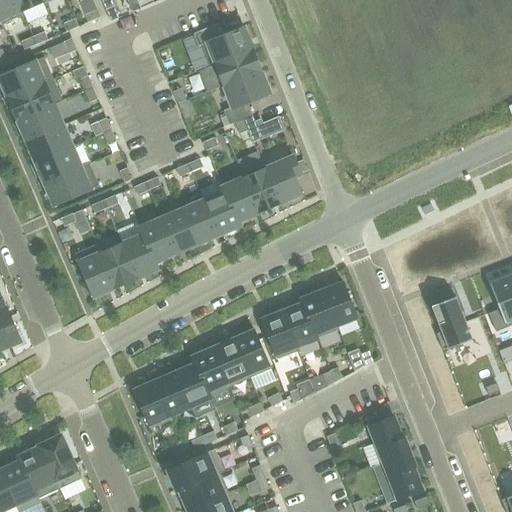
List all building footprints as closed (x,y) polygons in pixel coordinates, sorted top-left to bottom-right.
[(16,0),(0,0),(0,19),(2,24),(23,15),(16,0)] [(22,10),(42,1),(41,0),(16,0),(23,15),(24,14),(22,10)] [(136,0),(132,0),(128,2),(133,12),(141,8),(136,0)] [(114,8),(106,11),(111,21),(119,18),(114,8)] [(97,9),(85,14),(89,22),(100,17),(97,9)] [(75,18),(64,24),(67,31),(79,26),(75,18)] [(203,44),(211,66),(252,50),(244,28),(221,36),(216,24),(193,33),(198,46),(203,44)] [(32,37),(35,46),(47,41),(43,32),(32,37)] [(35,46),(32,37),(21,41),(24,50),(35,46)] [(76,50),(71,38),(63,42),(68,53),(76,50)] [(220,87),(261,71),(252,50),(211,66),(220,87)] [(0,79),(8,99),(53,79),(44,57),(34,62),(0,76),(0,79)] [(261,71),(220,87),(220,88),(224,86),(233,107),(224,111),(229,125),(236,122),(244,119),(252,116),(247,102),(269,93),(261,71)] [(85,91),(93,87),(88,76),(80,79),(85,91)] [(8,99),(17,120),(62,100),(58,91),(53,79),(8,99)] [(98,99),(93,87),(85,91),(90,102),(98,99)] [(181,88),(173,92),(178,103),(186,100),(181,88)] [(63,101),(62,100),(17,120),(26,141),(63,125),(54,105),(63,101)] [(252,116),(244,119),(248,131),(253,142),(261,139),(252,116)] [(98,121),(103,133),(111,130),(106,118),(98,121)] [(244,119),(236,122),(240,134),(248,131),(244,119)] [(63,125),(26,141),(35,162),(72,147),(63,125)] [(111,130),(103,133),(108,145),(116,141),(111,130)] [(203,142),(207,150),(218,145),(215,137),(203,142)] [(72,147),(35,162),(45,183),(90,164),(89,163),(80,167),(72,147)] [(256,151),(237,160),(243,173),(242,174),(258,212),(280,203),(263,165),(262,165),(256,151)] [(264,164),(263,165),(280,203),(301,193),(294,177),(301,174),(293,157),(266,169),(264,164)] [(199,159),(188,164),(191,172),(203,167),(199,159)] [(90,164),(45,183),(54,205),(89,190),(99,186),(90,164)] [(191,172),(188,164),(176,169),(179,177),(191,172)] [(132,179),(127,167),(119,171),(124,182),(132,179)] [(223,187),(239,225),(240,225),(238,221),(258,212),(242,174),(241,174),(243,178),(223,187)] [(145,182),(149,190),(161,185),(157,177),(145,182)] [(137,195),(149,190),(145,182),(134,187),(137,195)] [(239,225),(223,187),(222,187),(224,192),(203,201),(218,234),(239,225)] [(115,195),(103,200),(106,208),(118,203),(115,195)] [(106,208),(103,200),(91,205),(95,213),(106,208)] [(197,244),(218,234),(203,201),(182,210),(197,244)] [(182,210),(161,219),(176,253),(197,244),(182,210)] [(64,226),(76,221),(72,213),(61,218),(64,226)] [(161,219),(140,228),(157,269),(158,268),(155,261),(176,253),(161,219)] [(136,278),(157,269),(140,228),(139,228),(142,235),(122,244),(136,278)] [(93,296),(115,287),(97,244),(75,254),(82,271),(83,271),(93,296)] [(97,244),(115,287),(136,278),(122,244),(101,253),(97,244)] [(499,309),(488,313),(496,331),(511,325),(511,275),(489,283),(499,309)] [(343,283),(322,291),(337,330),(338,329),(336,325),(357,317),(343,283)] [(322,291),(301,299),(317,338),(337,330),(322,291)] [(456,297),(431,306),(441,331),(436,333),(443,350),(472,339),(456,297)] [(283,312),(298,350),(299,350),(297,346),(317,338),(301,299),(302,304),(283,312)] [(6,307),(0,309),(0,352),(2,356),(2,355),(0,350),(0,349),(21,341),(6,307)] [(298,350),(283,312),(261,320),(276,359),(298,350)] [(233,339),(250,378),(270,369),(254,330),(233,339)] [(250,378),(233,339),(213,348),(229,386),(250,378)] [(229,386),(213,348),(192,357),(210,398),(211,397),(210,395),(229,386)] [(365,366),(373,361),(369,350),(360,354),(365,366)] [(175,373),(190,407),(210,398),(192,357),(195,364),(175,373)] [(329,370),(334,382),(342,378),(337,366),(329,370)] [(326,387),(334,382),(329,370),(322,375),(326,387)] [(175,373),(155,381),(171,420),(172,419),(170,415),(190,407),(175,373)] [(171,420),(155,381),(134,390),(150,429),(171,420)] [(496,383),(485,387),(488,395),(499,390),(496,383)] [(297,387),(289,391),(294,403),(302,399),(297,387)] [(279,392),(268,398),(272,406),(283,400),(279,392)] [(260,402),(248,408),(253,416),(264,410),(260,402)] [(369,426),(383,462),(410,452),(405,441),(403,442),(393,416),(369,426)] [(234,422),(222,427),(226,435),(238,430),(234,422)] [(213,431),(202,436),(206,444),(217,439),(213,431)] [(334,433),(326,436),(331,448),(339,445),(334,433)] [(248,435),(240,438),(244,450),(253,447),(248,435)] [(39,446),(59,489),(81,479),(60,436),(47,442),(47,441),(42,444),(39,446)] [(206,444),(202,436),(191,441),(194,449),(206,444)] [(180,441),(169,446),(174,458),(185,453),(180,441)] [(31,451),(19,457),(40,503),(41,503),(39,498),(59,489),(39,446),(38,446),(39,447),(36,448),(31,450),(31,451)] [(177,490),(224,470),(215,449),(168,469),(177,490)] [(414,464),(410,452),(383,462),(398,499),(422,490),(412,465),(414,464)] [(0,470),(0,471),(19,511),(21,511),(40,503),(19,457),(18,457),(20,461),(8,467),(8,466),(3,469),(0,470)] [(252,468),(256,480),(265,477),(260,465),(252,468)] [(179,490),(187,509),(228,492),(220,473),(224,471),(224,470),(177,490),(177,491),(179,490)] [(0,511),(15,504),(18,511),(19,511),(0,471),(0,511)] [(265,477),(256,480),(261,491),(269,488),(265,477)] [(228,492),(187,509),(188,511),(231,511),(224,495),(229,493),(228,492)] [(511,511),(511,495),(501,499),(505,511),(511,511)] [(414,501),(417,509),(429,505),(426,497),(414,501)] [(360,500),(352,503),(355,511),(364,511),(365,511),(360,500)]
